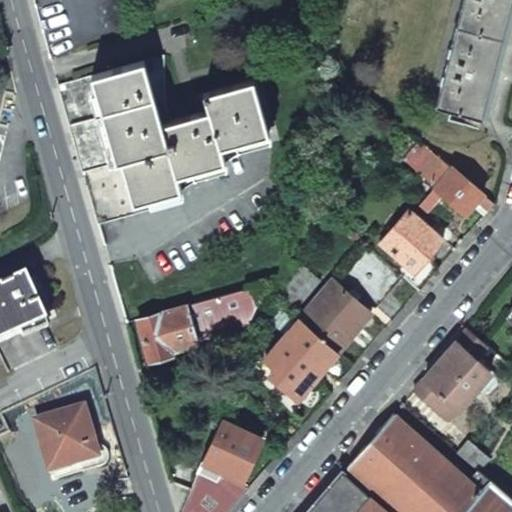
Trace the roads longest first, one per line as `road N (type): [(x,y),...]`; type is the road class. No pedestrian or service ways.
road 1 (residential): [(160,511),(14,0)]
road 2 (residential): [(266,511),(511,221)]
road 3 (unknown): [(111,341),(0,393)]
